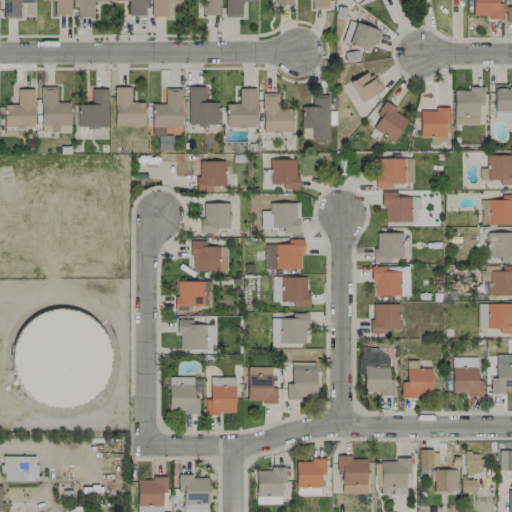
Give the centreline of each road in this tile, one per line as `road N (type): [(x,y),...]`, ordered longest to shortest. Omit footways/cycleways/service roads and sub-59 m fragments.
road 1 (residential): [(145,422),(150,438),(166,445),(249,444),(340,424),(511,423)]
road 2 (residential): [(0,52),(301,49)]
road 3 (residential): [(340,424),(342,211)]
road 4 (residential): [(145,422),(146,250),(160,215)]
